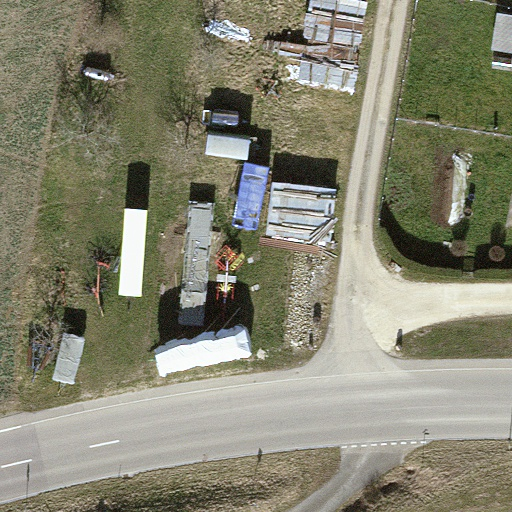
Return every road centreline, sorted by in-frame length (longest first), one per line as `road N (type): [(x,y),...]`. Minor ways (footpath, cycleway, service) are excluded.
road 1 (tertiary): [(511,399),(222,420),(0,466)]
road 2 (track): [(344,407),(365,173),(395,0)]
road 3 (track): [(478,399),(310,511)]
road 4 (track): [(354,301),(511,298)]
